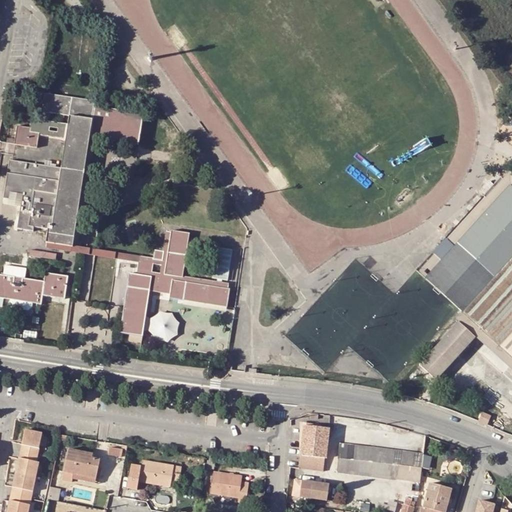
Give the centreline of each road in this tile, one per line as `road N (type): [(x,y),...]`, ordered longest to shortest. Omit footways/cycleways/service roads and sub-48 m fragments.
road 1 (residential): [(0,354),(282,396)]
road 2 (residential): [(282,396),(382,410),(486,442)]
